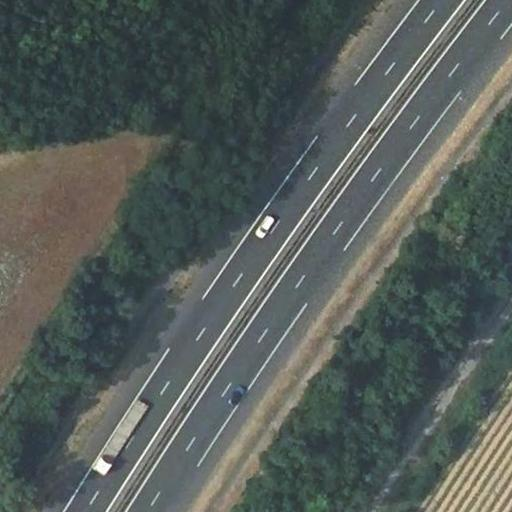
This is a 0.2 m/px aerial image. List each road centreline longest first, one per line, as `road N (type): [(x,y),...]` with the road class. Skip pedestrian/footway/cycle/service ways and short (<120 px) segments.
road 1 (motorway): [(148,511),(332,237),(510,0)]
road 2 (motorway): [(440,0),(275,221),(84,511)]
road 3 (track): [(511,299),(366,511)]
